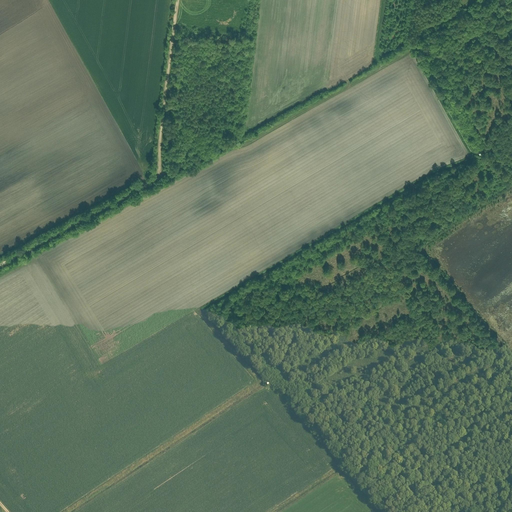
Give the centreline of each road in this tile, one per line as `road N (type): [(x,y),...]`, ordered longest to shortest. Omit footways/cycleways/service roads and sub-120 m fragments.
road 1 (track): [(156,176),(263,132),(471,13),(511,3)]
road 2 (track): [(0,261),(156,176)]
road 3 (track): [(156,176),(175,0)]
